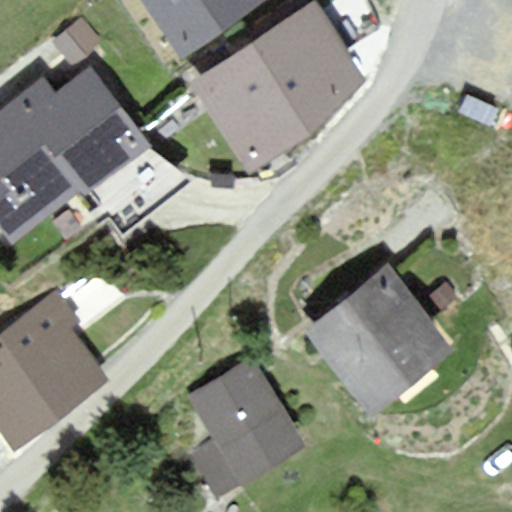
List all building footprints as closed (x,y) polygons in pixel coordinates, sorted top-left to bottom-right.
[(142,0),(181,55),(259,0),(142,0)] [(316,0),(190,79),(246,169),(314,127),(364,76),(316,0)] [(100,42),(81,18),(53,41),(72,65),(100,42)] [(0,229),(10,242),(87,182),(93,190),(151,144),(91,69),(62,92),(46,72),(0,108),(0,229)] [(392,266),(310,328),(373,413),(456,351),(392,266)] [(54,292),(0,330),(0,424),(11,439),(101,375),(66,325),(74,319),(54,292)] [(255,358),(188,397),(213,438),(187,453),(215,501),(308,446),(255,358)]
